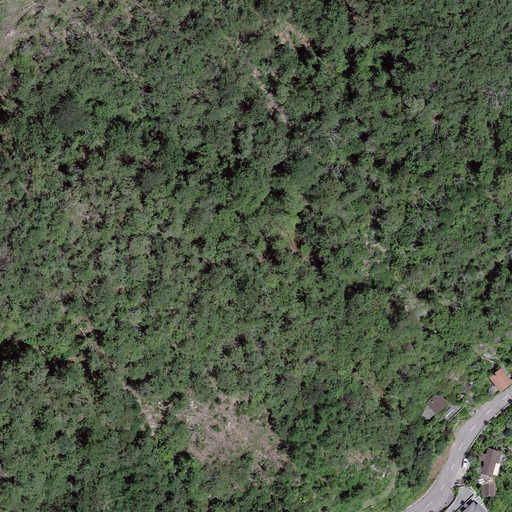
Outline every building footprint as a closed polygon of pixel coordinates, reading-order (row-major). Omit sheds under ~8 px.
[(511,379),(501,366),(488,377),(500,391),(511,380),(511,379)] [(435,394),(425,404),(436,414),(448,402),(439,393),(436,395),(435,394)] [(501,450),(487,447),(486,453),(482,452),(480,460),(483,461),(481,472),(483,473),(493,475),(496,461),(498,461),(501,450)] [(495,482),(493,475),(483,473),(481,483),(481,495),(495,494),(496,482),(495,482)] [(486,511),(477,502),(476,503),(473,500),(461,511),(462,511),(486,511)]
